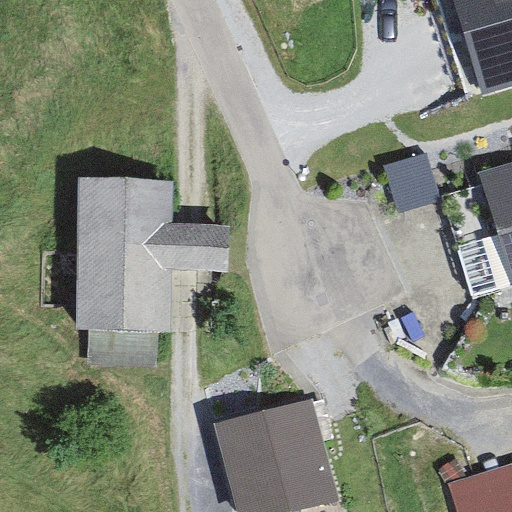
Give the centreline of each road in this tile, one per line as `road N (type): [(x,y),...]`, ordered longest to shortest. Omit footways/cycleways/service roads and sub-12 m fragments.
road 1 (residential): [(188,0),(324,330)]
road 2 (track): [(324,330),(360,377),(398,403),(437,411),(511,394)]
